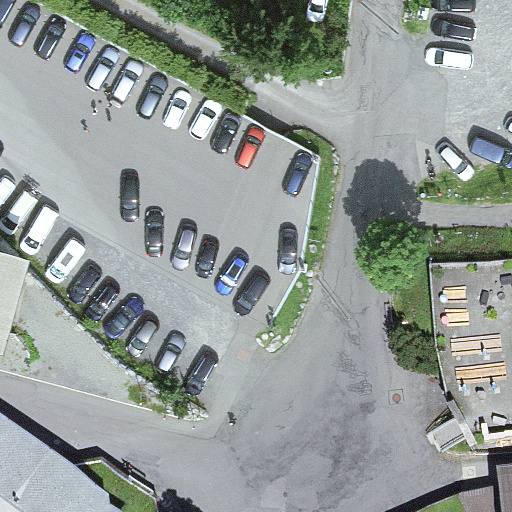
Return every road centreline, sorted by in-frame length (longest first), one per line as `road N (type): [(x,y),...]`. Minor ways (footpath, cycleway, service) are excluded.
road 1 (unclassified): [(379,0),(332,339),(304,436),(185,453),(0,397)]
road 2 (track): [(351,227),(511,216)]
road 3 (track): [(229,69),(106,0)]
